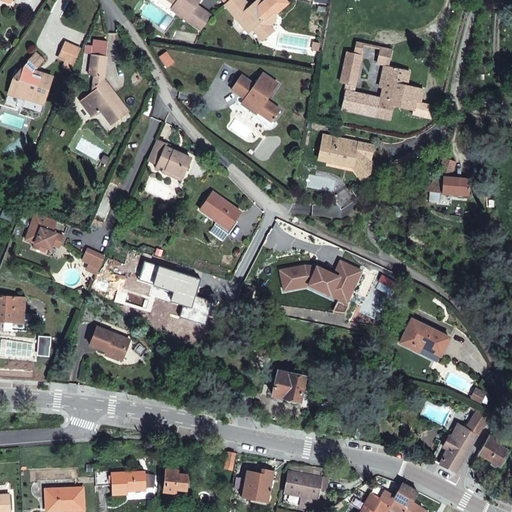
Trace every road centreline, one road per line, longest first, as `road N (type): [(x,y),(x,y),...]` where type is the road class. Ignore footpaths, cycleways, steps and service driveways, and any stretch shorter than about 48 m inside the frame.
road 1 (residential): [(110,0),(210,151),(266,199),(388,260)]
road 2 (unclassified): [(125,415),(381,463),(455,486)]
road 3 (residential): [(388,260),(369,231),(373,211),(426,170),(478,0)]
road 4 (residential): [(388,260),(459,307),(509,382),(503,410),(455,486)]
road 5 (unknown): [(168,93),(154,106),(107,224),(87,233),(64,227)]
road 6 (residential): [(125,415),(115,424),(0,439)]
road 7 (unclassified): [(0,394),(125,415)]
